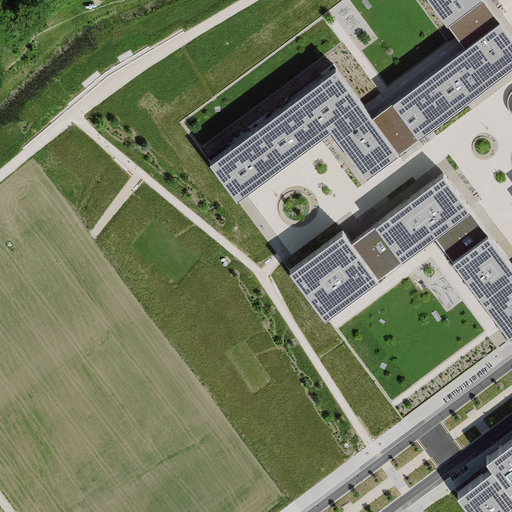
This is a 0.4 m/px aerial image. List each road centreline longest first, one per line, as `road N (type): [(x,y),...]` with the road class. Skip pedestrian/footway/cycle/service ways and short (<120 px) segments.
road 1 (residential): [(511,362),(312,511)]
road 2 (residential): [(387,511),(511,419)]
